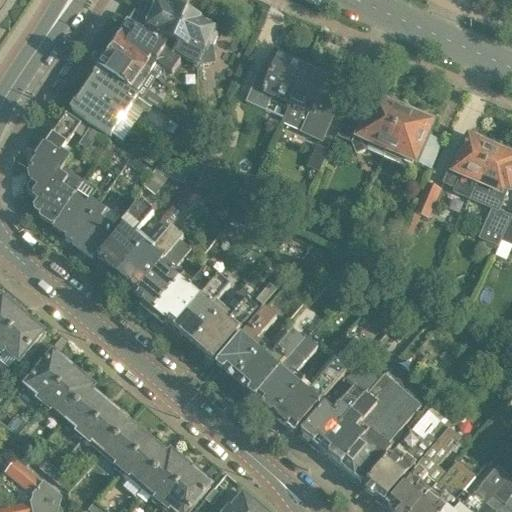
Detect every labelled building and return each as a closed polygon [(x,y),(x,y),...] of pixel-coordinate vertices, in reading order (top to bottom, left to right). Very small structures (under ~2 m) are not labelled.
[(198,71),(200,66),(214,65),(212,47),(217,36),(214,33),(216,28),(201,21),(202,19),(173,6),(172,9),(156,3),(156,4),(146,0),(144,0),(138,14),(135,12),(128,23),(148,36),(150,33),(177,45),(173,54),(185,62),(193,66),(193,67),(198,71)] [(123,37),(121,40),(117,39),(113,45),(115,49),(114,50),(153,77),(160,68),(172,75),(180,63),(165,53),(127,27),(121,36),(123,37)] [(146,88),(153,77),(114,50),(112,53),(111,53),(109,53),(107,54),(105,57),(105,59),(106,61),(105,63),(103,62),(98,70),(152,107),(158,99),(150,94),(151,92),(146,88)] [(286,110),(304,69),(279,57),(275,65),(269,62),(263,76),(269,79),(262,94),(273,99),(271,103),(286,110)] [(330,80),(304,69),(286,110),(287,110),(281,125),(302,134),(303,133),(321,141),(340,97),(331,93),(333,90),(327,88),(330,80)] [(147,115),(152,107),(98,70),(99,71),(92,81),(88,82),(85,85),(86,89),(85,91),(125,118),(124,118),(136,126),(144,113),(147,115)] [(76,99),(76,103),(70,113),(110,139),(124,118),(125,118),(85,91),(83,94),(79,95),(76,99)] [(356,156),(367,151),(383,158),(403,112),(374,100),(358,135),(341,127),(337,138),(351,145),(356,156)] [(403,112),(383,158),(398,165),(400,161),(412,166),(413,164),(415,165),(432,125),(403,112)] [(62,153),(74,135),(83,140),(90,131),(66,115),(36,160),(37,160),(28,173),(30,184),(27,188),(26,188),(27,193),(28,193),(33,197),(40,202),(59,175),(71,159),(62,153)] [(83,140),(79,147),(87,153),(98,137),(90,131),(83,140)] [(477,184),(492,149),(489,148),(488,145),(481,142),(479,143),(468,138),(456,166),(451,165),(443,184),(456,190),(454,194),(469,201),(476,185),(477,184)] [(131,159),(118,150),(110,145),(101,159),(109,165),(114,156),(127,165),(131,159)] [(329,152),(317,146),(306,169),(319,174),(329,152)] [(494,150),(492,149),(477,184),(476,185),(469,201),(492,211),(479,240),(498,249),(501,242),(510,221),(511,218),(498,212),(507,191),(509,192),(511,185),(511,157),(505,155),(504,152),(496,149),(494,150)] [(137,158),(151,168),(157,159),(143,150),(137,158)] [(152,174),(131,159),(127,165),(148,180),(152,174)] [(192,178),(199,181),(196,188),(211,195),(220,172),(206,166),(206,167),(199,164),(192,178)] [(142,187),(155,197),(169,179),(162,177),(162,178),(154,172),(153,174),(152,174),(148,180),(142,187)] [(34,211),(41,215),(39,218),(53,227),(74,198),(74,197),(63,189),(68,180),(59,175),(40,202),(34,211)] [(440,191),(426,185),(414,214),(428,220),(440,191)] [(86,206),(74,198),(53,227),(52,229),(66,238),(65,239),(72,244),(98,207),(89,202),(86,206)] [(222,222),(233,208),(223,203),(217,200),(209,210),(222,222)] [(97,261),(117,278),(153,234),(144,226),(153,215),(138,202),(117,232),(120,234),(97,261)] [(76,249),(92,261),(114,230),(119,221),(98,207),(72,244),(72,245),(76,248),(76,249)] [(273,225),(292,234),(300,215),(288,210),(287,212),(280,209),(273,225)] [(230,221),(243,227),(249,230),(253,221),(247,219),(247,218),(235,213),(230,221)] [(511,221),(510,221),(501,242),(511,247),(511,221)] [(287,237),(268,228),(264,236),(283,245),(287,237)] [(117,278),(137,294),(179,244),(180,245),(183,241),(171,230),(162,241),(153,234),(117,278)] [(348,238),(341,255),(355,261),(362,244),(348,238)] [(191,255),(180,245),(179,244),(137,294),(134,297),(142,304),(139,308),(152,319),(185,280),(176,273),(191,255)] [(333,264),(316,249),(305,262),(323,277),(333,264)] [(338,269),(353,281),(361,270),(346,258),(338,269)] [(376,266),(385,270),(388,263),(379,259),(376,266)] [(370,268),(362,278),(372,285),(380,275),(370,268)] [(192,287),(185,280),(152,319),(163,329),(166,324),(173,330),(217,279),(217,278),(218,278),(208,269),(192,287)] [(183,336),(195,347),(225,312),(216,304),(230,289),(217,278),(217,279),(173,330),(173,331),(172,332),(181,339),(183,336)] [(262,307),(276,291),(270,285),(256,301),(262,307)] [(428,305),(427,305),(419,300),(414,308),(422,314),(427,307),(428,305)] [(0,344),(22,318),(2,301),(0,303),(0,344)] [(232,318),(225,312),(195,347),(206,356),(204,359),(212,366),(258,312),(246,302),(232,318)] [(215,368),(235,385),(265,350),(270,345),(261,338),(276,321),(264,310),(215,368)] [(438,328),(446,318),(440,313),(432,323),(438,328)] [(42,335),(22,318),(0,344),(0,356),(3,356),(6,353),(18,363),(42,335)] [(273,357),(265,350),(235,385),(253,401),(303,344),(292,334),(273,357)] [(312,391),(304,384),(274,419),(295,436),(368,350),(355,339),(312,391)] [(303,344),(253,401),(274,419),(304,384),(296,377),(318,351),(305,341),(303,344)] [(41,409),(72,372),(52,355),(26,387),(38,397),(35,401),(35,404),(41,409)] [(511,365),(508,362),(492,382),(497,386),(502,379),(511,387),(511,365)] [(392,367),(377,383),(365,398),(317,454),(337,471),(412,384),(392,367)] [(92,389),(72,372),(41,409),(47,414),(50,413),(53,410),(65,420),(88,392),(89,393),(92,389)] [(354,390),(345,382),(324,407),(297,438),(317,454),(365,398),(354,390)] [(361,484),(390,450),(387,448),(421,408),(413,401),(421,392),(412,384),(337,471),(354,484),(356,481),(361,484)] [(88,392),(65,420),(78,430),(74,434),(74,437),(81,443),(109,410),(89,393),(88,392)] [(453,408),(445,417),(454,425),(462,415),(453,408)] [(128,426),(109,410),(81,443),(86,448),(89,447),(92,443),(105,454),(128,426)] [(410,432),(392,453),(364,487),(365,493),(371,498),(376,498),(384,504),(385,505),(444,436),(448,432),(449,431),(440,424),(423,410),(407,429),(410,432)] [(16,439),(0,425),(0,436),(10,445),(10,444),(11,445),(16,439)] [(147,442),(128,426),(105,454),(117,464),(114,468),(113,471),(119,476),(147,442)] [(448,432),(444,436),(385,505),(393,511),(391,511),(413,511),(433,489),(444,476),(436,469),(460,442),(448,432)] [(167,459),(147,442),(119,476),(125,481),(129,480),(132,477),(144,487),(168,459),(167,459)] [(30,461),(31,462),(40,470),(48,461),(38,451),(30,461)] [(168,459),(144,487),(156,497),(153,500),(152,504),(159,509),(190,472),(170,455),(167,459),(168,459)] [(42,485),(24,470),(15,462),(5,474),(33,498),(32,504),(0,510),(0,511),(57,511),(60,500),(42,485)] [(41,470),(50,478),(55,472),(46,464),(41,470)] [(454,504),(447,511),(480,511),(493,497),(494,498),(509,479),(498,469),(473,498),(464,508),(456,502),(454,504)] [(64,480),(55,472),(50,478),(59,486),(64,480)] [(190,511),(210,489),(190,472),(159,509),(161,511),(168,511),(171,510),(173,511),(190,511)] [(494,498),(493,497),(480,511),(501,511),(505,508),(511,499),(511,480),(509,479),(494,498)] [(443,498),(434,490),(433,489),(413,511),(447,511),(454,504),(445,496),(443,498)] [(214,492),(206,501),(212,506),(220,497),(214,492)] [(226,507),(221,511),(259,511),(243,498),(233,510),(229,507),(226,507)]
